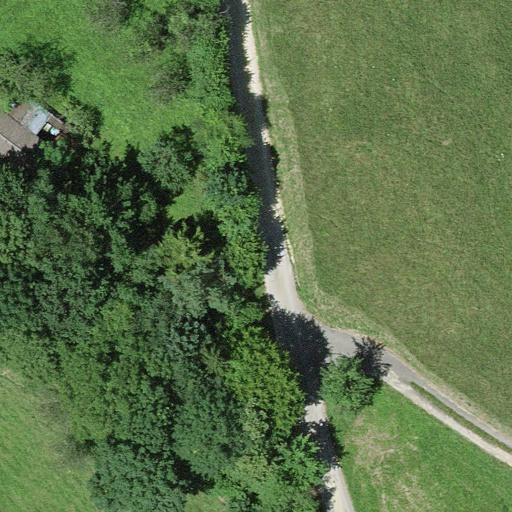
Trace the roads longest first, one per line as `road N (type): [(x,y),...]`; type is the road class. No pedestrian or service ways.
road 1 (track): [(350,511),(307,365),(239,0)]
road 2 (track): [(307,365),(382,369),(511,455)]
